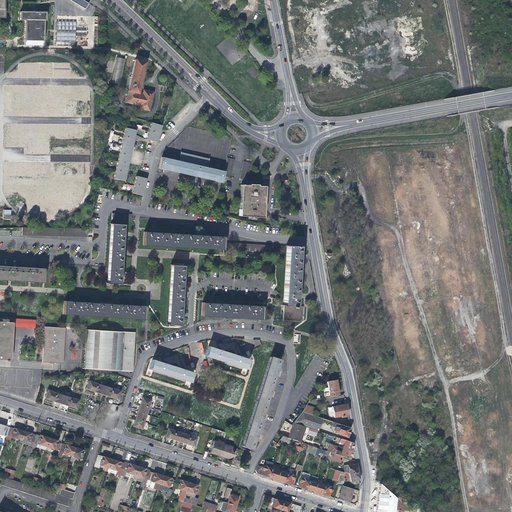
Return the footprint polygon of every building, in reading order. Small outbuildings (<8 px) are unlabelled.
[(68,0),(85,10),(89,4),(82,0),(68,0)] [(44,20),(46,21),(47,12),(20,12),(20,20),(24,20),(24,45),(43,45),(43,40),(44,20)] [(56,22),(56,41),(75,42),(75,23),(56,22)] [(121,84),(125,58),(116,57),(112,82),(121,84)] [(143,94),(138,93),(145,61),(135,59),(125,102),(140,105),(139,108),(149,110),(153,92),(144,90),(143,94)] [(50,111),(50,116),(57,116),(57,118),(55,118),(55,120),(59,120),(59,117),(59,112),(59,107),(43,107),(43,111),(50,111)] [(151,122),(148,131),(159,134),(160,130),(161,125),(151,122)] [(125,128),(123,137),(133,139),(134,136),(134,134),(135,130),(125,128)] [(157,140),(159,134),(148,131),(146,139),(156,142),(157,140)] [(123,137),(121,145),(131,147),(132,143),(133,139),(123,137)] [(121,145),(119,153),(129,156),(130,151),(131,147),(121,145)] [(221,182),(223,175),(224,171),(218,169),(207,167),(208,162),(209,158),(180,151),(179,156),(178,160),(167,158),(161,156),(159,168),(221,182)] [(119,153),(117,162),(128,164),(129,159),(129,156),(119,153)] [(225,166),(224,171),(223,175),(231,176),(234,159),(227,157),(225,166)] [(239,178),(247,180),(251,163),(243,161),(239,178)] [(117,162),(115,170),(126,173),(127,168),(128,164),(117,162)] [(125,175),(126,173),(115,170),(113,179),(124,181),(124,178),(125,175)] [(136,176),(134,185),(144,187),(146,182),(146,179),(136,176)] [(144,191),(144,187),(134,185),(132,193),(142,196),(144,191)] [(239,216),(262,217),(263,204),(264,186),(240,185),(239,216)] [(110,233),(110,244),(121,244),(123,224),(111,224),(110,233)] [(24,227),(22,227),(21,235),(86,237),(86,229),(56,228),(24,227)] [(142,244),(162,246),(163,233),(152,233),(143,232),(142,244)] [(162,246),(183,247),(183,235),(173,234),(163,233),(162,246)] [(183,247),(202,248),(203,236),(194,235),(183,235),(183,247)] [(213,237),(203,236),(202,248),(222,249),(223,237),(213,237)] [(226,243),(226,250),(271,253),(271,246),(226,243)] [(109,254),(108,264),(120,264),(121,244),(110,244),(109,254)] [(286,246),(285,265),(297,266),(298,256),(299,247),(286,246)] [(119,284),(120,264),(108,264),(108,272),(107,283),(119,284)] [(0,279),(9,280),(19,281),(20,267),(0,265),(0,279)] [(171,273),(170,286),(182,286),(183,266),(171,265),(171,273)] [(285,265),(284,285),(296,286),(296,277),(297,266),(285,265)] [(43,269),(20,267),(19,281),(29,282),(42,283),(43,269)] [(282,306),(283,306),(294,307),(295,294),(296,286),(284,285),(282,306)] [(169,297),(168,305),(181,306),(182,286),(170,286),(169,297)] [(63,314),(83,315),(84,303),(75,302),(64,301),(63,314)] [(95,303),(84,303),(83,315),(104,316),(104,304),(95,303)] [(209,316),(220,316),(221,304),(201,303),(200,315),(209,316)] [(114,305),(104,304),(104,316),(124,318),(124,305),(114,305)] [(231,317),(240,318),(241,305),(221,304),(220,316),(231,317)] [(132,306),(124,305),(124,318),(143,319),(144,307),(132,306)] [(179,326),(181,306),(168,305),(168,316),(167,325),(179,326)] [(261,307),(241,305),(240,318),(251,319),(260,319),(261,307)] [(302,307),(294,307),(283,306),(282,321),(301,322),(302,312),(302,307)] [(13,319),(13,322),(12,327),(35,328),(35,320),(13,319)] [(0,359),(10,360),(12,327),(13,322),(0,321),(0,359)] [(42,362),(63,363),(64,328),(44,327),(42,362)] [(119,332),(88,330),(86,368),(117,370),(117,364),(131,365),(133,338),(119,337),(119,332)] [(204,356),(225,363),(228,353),(220,350),(220,349),(219,348),(216,347),(216,349),(207,346),(204,356)] [(236,356),(228,353),(225,363),(245,369),(248,360),(240,357),(240,355),(239,354),(237,354),(236,356)] [(270,357),(263,379),(272,382),(275,374),(276,374),(277,372),(277,370),(276,370),(279,360),(270,357)] [(149,369),(170,376),(173,366),(165,363),(165,362),(163,361),(161,361),(161,362),(153,359),(149,369)] [(181,369),(173,366),(170,376),(190,382),(193,373),(185,370),(185,368),(181,367),(181,369)] [(269,391),(272,382),(263,379),(256,401),(265,405),(268,394),(270,395),(270,393),(271,391),(269,391)] [(324,397),(339,395),(338,392),(337,385),(336,380),(327,382),(328,387),(323,388),(324,397)] [(89,390),(94,392),(97,383),(88,381),(86,389),(89,390)] [(97,393),(102,394),(104,386),(97,383),(94,392),(97,393)] [(106,396),(109,397),(112,388),(104,386),(102,394),(106,396)] [(120,391),(112,388),(109,397),(113,398),(118,399),(120,391)] [(49,400),(53,401),(55,392),(47,390),(44,398),(49,400)] [(55,392),(53,401),(56,402),(60,403),(63,395),(55,392)] [(71,397),(63,395),(60,403),(64,405),(68,406),(71,397)] [(71,397),(68,406),(72,407),(76,408),(79,400),(71,397)] [(141,401),(140,405),(148,407),(151,400),(142,398),(141,401)] [(262,415),(265,405),(256,401),(248,424),(258,427),(260,419),(262,419),(263,416),(263,415),(262,415)] [(345,415),(348,415),(347,409),(346,404),(339,405),(332,407),(334,417),(341,416),(342,418),(346,417),(345,415)] [(139,408),(137,412),(146,415),(148,407),(140,405),(139,408)] [(310,407),(308,413),(320,417),(321,414),(321,411),(310,407)] [(319,431),(323,418),(320,417),(308,413),(302,411),(296,419),(293,422),(319,431)] [(136,416),(135,419),(144,422),(146,415),(137,412),(136,416)] [(141,429),(144,422),(135,419),(134,422),(133,426),(141,429)] [(348,431),(350,427),(333,421),(331,426),(334,427),(333,430),(337,431),(336,433),(347,437),(348,431)] [(6,426),(0,423),(0,433),(7,436),(10,427),(6,426)] [(305,427),(293,423),(291,425),(293,426),(291,432),(289,438),(291,439),(301,442),(305,427)] [(255,435),(258,427),(248,424),(241,446),(251,449),(254,439),(256,439),(256,437),(257,436),(255,435)] [(10,436),(19,439),(22,430),(16,428),(14,427),(13,428),(10,427),(7,436),(6,439),(8,440),(10,436)] [(168,438),(172,439),(175,430),(168,428),(165,437),(168,438)] [(28,455),(31,446),(35,434),(28,432),(22,430),(19,439),(28,442),(27,445),(26,445),(24,453),(28,455)] [(175,430),(172,439),(175,440),(179,442),(182,433),(175,430)] [(182,433),(179,442),(182,443),(186,444),(189,435),(182,433)] [(44,449),(45,446),(48,437),(43,436),(39,434),(39,435),(35,434),(31,446),(35,448),(35,446),(44,449)] [(196,437),(189,435),(186,444),(190,445),(193,446),(196,437)] [(54,449),(54,448),(56,441),(57,440),(53,439),(48,437),(45,446),(54,449)] [(345,440),(337,437),(336,441),(343,443),(342,447),(352,451),(352,447),(352,442),(345,440)] [(228,457),(228,459),(232,457),(230,452),(232,448),(223,445),(223,443),(217,441),(216,442),(213,441),(210,451),(209,453),(214,454),(215,454),(215,453),(219,454),(218,455),(223,457),(223,455),(227,457),(228,457)] [(62,452),(67,454),(71,455),(74,447),(67,445),(60,443),(56,456),(60,457),(62,452)] [(351,455),(352,451),(342,447),(334,445),(330,443),(327,451),(328,452),(329,452),(331,452),(334,453),(340,455),(350,459),(351,455)] [(306,451),(315,454),(317,447),(308,444),(306,451)] [(78,449),(74,447),(71,455),(70,459),(69,460),(72,461),(73,456),(79,458),(82,450),(78,449)] [(323,457),(324,454),(325,450),(317,447),(315,454),(323,457)] [(339,459),(340,455),(334,453),(333,457),(332,460),(340,463),(341,460),(339,459)] [(107,471),(108,468),(111,459),(104,457),(97,455),(93,466),(98,468),(99,465),(106,467),(104,471),(107,471)] [(119,477),(120,474),(124,463),(117,461),(111,459),(108,468),(117,471),(115,476),(119,477)] [(124,476),(124,475),(126,472),(134,474),(137,466),(130,464),(124,462),(124,463),(120,474),(124,476)] [(346,472),(349,473),(358,471),(357,467),(357,464),(352,465),(352,464),(345,465),(346,472)] [(259,466),(258,465),(256,469),(256,470),(257,473),(263,475),(268,477),(271,468),(263,465),(262,467),(259,466)] [(143,468),(137,466),(134,474),(144,478),(142,482),(140,489),(144,490),(150,470),(143,468)] [(271,468),(268,477),(272,478),(276,479),(279,470),(271,468)] [(279,470),(276,479),(280,480),(284,482),(287,473),(279,470)] [(345,472),(341,471),(338,480),(337,483),(338,483),(342,485),(345,478),(343,477),(345,472)] [(355,480),(360,479),(359,476),(358,471),(349,473),(351,481),(355,481),(355,480)] [(303,472),(298,486),(300,487),(306,489),(309,480),(310,476),(310,475),(309,474),(303,472)] [(158,490),(159,487),(160,484),(163,476),(158,474),(154,473),(151,481),(155,482),(153,488),(158,490)] [(295,475),(294,475),(287,473),(284,482),(288,483),(292,484),(295,475)] [(167,477),(163,476),(160,484),(164,486),(169,487),(171,478),(167,477)] [(5,477),(2,484),(67,506),(69,498),(58,495),(54,493),(45,490),(32,486),(19,482),(11,479),(7,478),(5,477)] [(176,478),(172,490),(174,491),(175,487),(181,489),(178,500),(183,501),(189,482),(182,480),(176,478)] [(309,480),(306,489),(309,490),(313,491),(316,482),(309,480)] [(193,484),(189,482),(183,501),(196,505),(198,498),(194,497),(195,493),(197,486),(193,484)] [(321,484),(316,482),(313,491),(317,492),(321,494),(324,484),(321,484)] [(332,487),(324,484),(321,494),(323,494),(329,496),(332,487)] [(354,489),(342,485),(338,499),(344,501),(349,503),(354,489)] [(229,497),(227,503),(235,506),(237,501),(238,497),(230,494),(231,489),(227,488),(224,496),(229,497)] [(63,490),(60,489),(59,491),(59,492),(58,495),(69,498),(71,499),(72,499),(74,493),(73,492),(63,489),(63,490)] [(383,493),(374,491),(372,508),(381,509),(382,497),(383,493)] [(390,511),(391,498),(382,497),(380,511),(390,511)] [(271,507),(280,509),(283,501),(278,500),(274,498),(273,502),(272,502),(271,504),(272,504),(271,507)] [(233,511),(234,509),(235,506),(227,503),(222,501),(220,500),(217,509),(226,511),(233,511)] [(204,501),(202,507),(214,511),(216,505),(204,501)] [(288,511),(291,504),(286,502),(283,501),(280,509),(288,511)]
